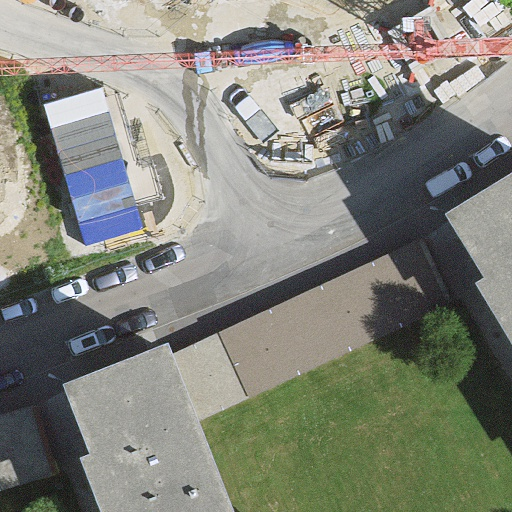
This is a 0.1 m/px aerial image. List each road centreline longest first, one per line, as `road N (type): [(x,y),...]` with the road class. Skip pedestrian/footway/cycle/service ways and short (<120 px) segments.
road 1 (residential): [(328,219),(285,216),(247,193),(195,113),(156,77),(0,20)]
road 2 (residential): [(0,358),(222,271),(328,219)]
road 3 (residential): [(511,104),(406,180),(328,219)]
